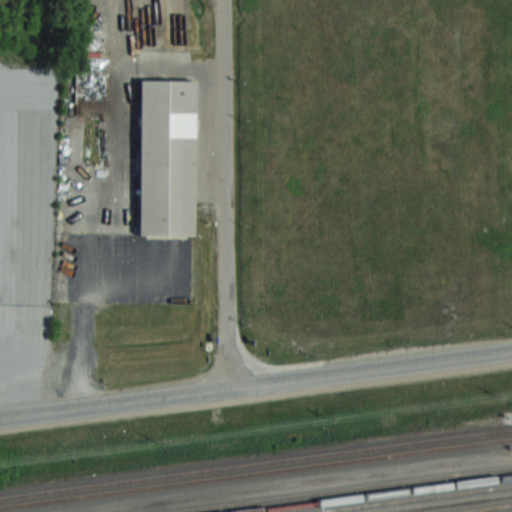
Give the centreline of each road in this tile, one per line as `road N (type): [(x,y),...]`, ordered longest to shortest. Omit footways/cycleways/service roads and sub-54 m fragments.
road 1 (primary): [(0,416),(511,350)]
road 2 (residential): [(229,387),(221,0)]
